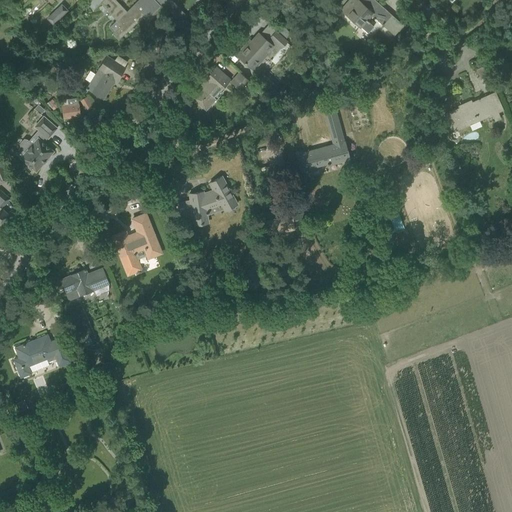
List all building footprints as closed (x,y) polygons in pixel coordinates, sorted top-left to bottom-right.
[(112,33),(119,39),(142,16),(146,20),(160,6),(154,0),(138,0),(126,12),(115,0),(103,0),(100,3),(116,20),(109,27),(114,32),(112,33)] [(347,0),(340,10),(367,33),(373,26),(367,21),(372,16),(375,19),(383,25),(384,24),(383,23),(391,14),(375,0),(347,0)] [(47,19),(53,25),(68,10),(61,4),(47,19)] [(169,10),(172,14),(179,8),(175,4),(169,10)] [(269,38),(280,47),(287,39),(276,30),(269,38)] [(236,54),(254,70),(274,47),(258,32),(248,44),(246,43),(236,54)] [(86,87),(103,99),(116,81),(125,68),(116,62),(117,61),(107,54),(86,87)] [(206,78),(207,79),(192,97),(205,109),(215,98),(214,97),(230,80),(216,67),(206,78)] [(231,82),(241,90),(249,81),(239,72),(231,82)] [(446,114),(444,115),(448,123),(450,123),(453,131),(492,114),(494,121),(500,118),(490,94),(479,99),(478,98),(477,98),(478,100),(462,107),(461,104),(458,105),(459,107),(446,113),(446,114)] [(62,104),(62,108),(64,118),(80,116),(77,97),(67,99),(67,103),(62,104)] [(81,101),(86,109),(92,106),(87,97),(81,101)] [(52,99),(47,103),(52,109),(57,105),(52,99)] [(259,107),(253,112),(256,117),(263,112),(259,107)] [(299,154),(302,163),(303,169),(327,163),(327,165),(350,159),(345,140),(344,140),(339,119),(338,120),(335,110),(325,113),(333,144),(299,154)] [(28,164),(28,167),(32,170),(34,170),(35,170),(36,171),(53,151),(52,150),(52,151),(43,143),(47,137),(48,138),(56,128),(43,116),(35,126),(41,132),(36,137),(37,139),(32,144),(28,141),(25,141),(21,145),(22,148),(26,151),(21,157),(20,158),(21,158),(28,164)] [(213,190),(203,193),(203,191),(189,193),(194,225),(209,223),(208,214),(223,209),(224,211),(237,204),(222,176),(209,183),(213,190)] [(0,223),(8,214),(1,208),(10,198),(0,189),(0,223)] [(112,236),(127,274),(141,269),(136,258),(146,254),(148,258),(161,253),(145,213),(132,219),(138,233),(128,237),(125,231),(112,236)] [(304,215),(294,217),(296,225),(305,224),(304,215)] [(397,224),(392,225),(396,242),(402,240),(397,224)] [(60,279),(64,289),(69,300),(108,284),(102,269),(88,275),(85,269),(60,279)] [(15,347),(19,357),(13,360),(20,377),(32,373),(29,366),(46,358),(47,361),(56,358),(59,366),(72,361),(62,336),(50,341),(47,334),(15,347)]
